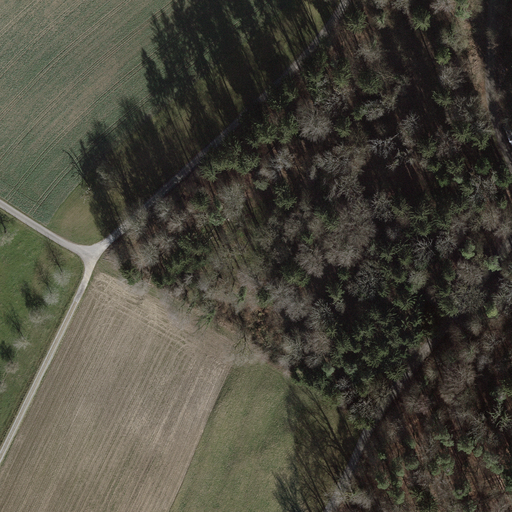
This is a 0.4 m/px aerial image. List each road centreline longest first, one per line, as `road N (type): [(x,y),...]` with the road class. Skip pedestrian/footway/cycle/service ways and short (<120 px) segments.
road 1 (track): [(347,0),(307,53),(94,259)]
road 2 (track): [(328,511),(396,387),(511,240)]
road 3 (track): [(94,259),(0,459)]
road 4 (track): [(511,159),(494,103),(493,0)]
